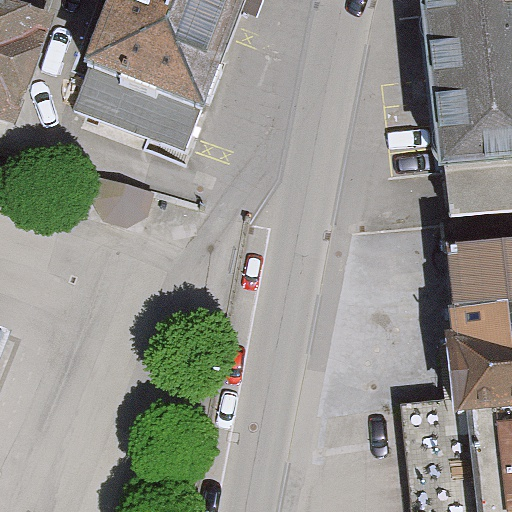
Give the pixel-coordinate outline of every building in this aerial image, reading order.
[(0,0),(0,128),(12,133),(56,0),(0,0)] [(242,0),(113,0),(73,113),(188,153),(242,0)] [(511,0),(422,0),(435,177),(447,176),(450,229),(511,225),(511,0)] [(453,405),(511,398),(511,225),(450,229),(442,230),(452,341),(446,342),(453,405)] [(0,368),(9,346),(0,342),(0,368)] [(511,511),(511,398),(453,405),(398,409),(409,511),(511,511)]
